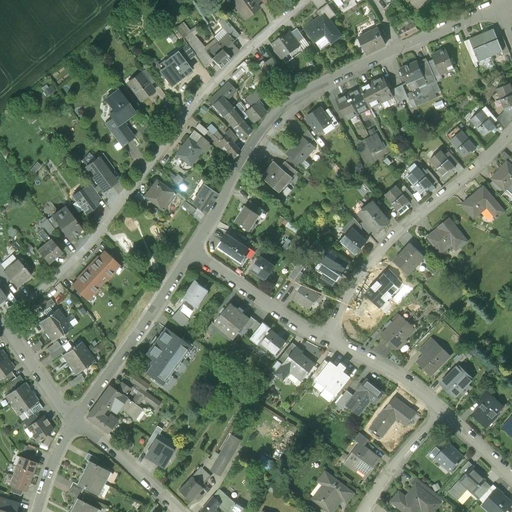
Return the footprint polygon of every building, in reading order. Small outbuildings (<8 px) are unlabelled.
[(253,1),(252,0),(234,0),(232,2),(244,19),(258,8),(253,1)] [(353,0),(349,0),(344,5),(343,4),(339,7),(343,13),(356,4),(353,0)] [(327,4),(317,12),(321,17),(321,16),(323,20),(327,17),(329,20),(329,19),(335,15),(328,4),(327,4)] [(321,17),(305,28),(305,29),(315,42),(316,41),(325,34),(329,38),(332,42),(341,35),(329,19),(329,20),(327,17),(323,20),(321,16),(321,17)] [(239,36),(223,18),(218,22),(222,26),(221,27),(227,34),(228,34),(234,40),(239,36)] [(402,24),(401,25),(403,29),(398,32),(402,38),(409,35),(418,30),(414,23),(413,23),(411,20),(402,24)] [(400,22),(394,26),(398,32),(403,29),(401,25),(402,24),(400,22)] [(377,29),(359,38),(359,39),(365,51),(366,54),(385,45),(377,29)] [(497,39),(493,29),(481,35),(490,57),(502,52),(502,51),(497,39)] [(200,44),(191,32),(183,39),(187,44),(194,54),(203,47),(200,44)] [(299,45),(290,32),(273,44),(275,48),(275,49),(278,54),(279,53),(282,57),(299,45)] [(234,40),(228,34),(227,34),(217,43),(223,50),(222,50),(230,59),(238,50),(231,43),(234,40)] [(325,34),(316,41),(319,46),(329,38),(325,34)] [(481,35),(469,40),(479,62),(490,57),(481,35)] [(509,53),(502,36),(497,39),(502,51),(502,52),(503,56),(509,53)] [(329,38),(319,46),(316,41),(315,42),(321,50),(332,42),(329,38)] [(359,39),(353,42),(359,54),(365,51),(359,39)] [(469,40),(465,43),(474,64),(479,62),(469,40)] [(217,43),(206,52),(210,57),(209,57),(211,60),(212,59),(220,68),(230,59),(222,50),(223,50),(217,43)] [(187,44),(177,52),(184,62),(194,55),(194,54),(187,44)] [(206,52),(203,47),(194,54),(194,55),(201,64),(209,57),(210,57),(206,52)] [(445,49),(432,55),(434,59),(440,74),(454,69),(445,49)] [(184,62),(177,52),(168,59),(170,63),(160,71),(171,85),(190,70),(184,62)] [(281,72),(271,57),(263,63),(270,71),(271,71),(275,77),(281,72)] [(434,59),(428,62),(434,77),(440,74),(434,59)] [(417,62),(400,69),(407,84),(408,83),(423,77),(423,76),(419,66),(417,62)] [(428,62),(419,66),(423,76),(423,77),(427,86),(431,84),(436,82),(434,77),(428,62)] [(263,63),(258,67),(260,69),(265,75),(265,76),(270,71),(263,63)] [(154,81),(145,69),(140,73),(149,85),(154,81)] [(265,75),(260,69),(256,73),(261,78),(265,75)] [(149,85),(140,73),(133,79),(135,82),(130,86),(140,100),(154,90),(149,85)] [(383,76),(371,82),(381,102),(393,97),(393,96),(390,91),(383,76)] [(268,77),(261,83),(266,88),(272,82),(268,77)] [(427,86),(423,77),(408,83),(412,92),(411,93),(416,106),(437,97),(431,84),(427,86)] [(228,82),(220,90),(209,101),(213,105),(223,116),(232,109),(226,102),(224,100),(235,90),(228,82)] [(381,102),(371,82),(359,88),(369,108),(381,102)] [(511,89),(511,88),(510,84),(496,90),(504,109),(511,105),(511,89)] [(408,98),(402,85),(396,88),(402,101),(408,98)] [(359,88),(348,94),(358,114),(369,108),(359,88)] [(402,101),(396,88),(390,91),(393,96),(393,97),(396,104),(402,101)] [(256,89),(244,100),(251,107),(252,106),(257,102),(263,96),(256,89)] [(134,112),(118,90),(105,99),(110,106),(108,114),(119,129),(113,133),(122,146),(133,137),(124,125),(125,124),(122,121),(134,112)] [(358,114),(348,94),(336,100),(346,120),(358,114)] [(232,109),(223,116),(233,128),(242,120),(240,119),(245,115),(242,111),(245,108),(240,102),(232,109)] [(265,112),(257,102),(252,106),(251,107),(244,112),(253,123),(265,112)] [(496,119),(486,107),(481,111),(493,125),(497,121),(496,119)] [(320,108),(306,118),(317,133),(331,123),(323,112),(320,108)] [(338,124),(328,109),(323,112),(331,123),(333,127),(338,124)] [(481,111),(470,120),(484,136),(491,130),(492,131),(495,128),(493,125),(481,111)] [(511,120),(511,119),(504,112),(496,119),(497,121),(504,129),(511,120)] [(251,131),(242,120),(233,128),(237,134),(242,138),(251,131)] [(207,131),(198,123),(194,128),(203,135),(204,134),(207,131)] [(457,127),(446,136),(450,141),(462,132),(457,127)] [(237,139),(228,129),(225,132),(227,135),(233,142),(237,139)] [(202,137),(193,130),(187,138),(196,144),(202,137)] [(318,144),(308,130),(302,136),(315,148),(318,144)] [(482,147),(468,131),(464,134),(476,148),(478,151),(482,147)] [(464,134),(462,132),(450,141),(464,157),(471,151),(472,152),(476,148),(464,134)] [(376,133),(364,140),(367,145),(379,138),(376,133)] [(233,142),(227,135),(223,138),(219,141),(215,136),(211,134),(208,137),(229,162),(232,159),(240,152),(240,151),(233,142)] [(302,136),(287,154),(300,165),(315,148),(302,136)] [(208,142),(202,137),(196,144),(202,149),(201,151),(204,154),(211,145),(208,143),(208,142)] [(196,144),(187,138),(175,154),(177,155),(188,164),(190,166),(201,151),(202,149),(196,144)] [(379,138),(367,145),(369,150),(381,143),(379,138)] [(381,143),(369,150),(372,155),(384,148),(381,143)] [(455,168),(440,151),(429,160),(443,176),(450,170),(451,171),(455,168)] [(511,166),(511,158),(504,151),(500,156),(506,162),(511,167),(511,166)] [(459,164),(450,153),(446,157),(455,167),(459,164)] [(113,168),(103,154),(98,157),(108,172),(113,168)] [(188,164),(177,155),(172,162),(183,171),(188,164)] [(108,172),(98,157),(87,169),(98,185),(101,189),(103,192),(116,182),(108,172)] [(298,165),(289,157),(285,162),(294,169),(298,165)] [(281,167),(274,162),(261,177),(280,192),(292,177),(281,167)] [(294,169),(285,162),(281,167),(292,177),(297,172),(294,169)] [(511,167),(506,162),(492,179),(494,180),(503,189),(505,191),(506,190),(511,184),(511,167)] [(423,175),(418,169),(407,178),(421,194),(428,188),(429,189),(432,186),(423,175)] [(439,185),(428,171),(423,175),(432,186),(435,188),(439,185)] [(224,178),(216,172),(212,177),(220,184),(224,178)] [(175,194),(156,179),(144,196),(163,211),(175,194)] [(503,189),(494,180),(490,185),(500,194),(503,189)] [(93,188),(89,183),(85,187),(95,201),(100,198),(96,192),(93,188)] [(218,194),(203,186),(192,204),(197,208),(205,215),(218,194)] [(401,192),(396,186),(385,195),(401,215),(408,208),(406,206),(410,203),(408,201),(401,192)] [(95,201),(85,187),(72,196),(85,214),(98,205),(95,201)] [(484,187),(462,204),(474,218),(487,207),(496,218),(504,212),(484,187)] [(413,197),(405,188),(401,192),(408,201),(413,197)] [(195,210),(185,202),(181,208),(191,216),(195,210)] [(265,212),(250,202),(247,207),(260,216),(262,217),(265,212)] [(389,222),(372,202),(359,213),(365,220),(373,230),(376,233),(389,222)] [(76,213),(70,204),(65,207),(71,216),(76,213)] [(247,207),(245,206),(235,221),(250,231),(260,216),(247,207)] [(65,207),(64,207),(52,216),(58,225),(70,241),(77,235),(75,234),(81,229),(71,216),(65,207)] [(58,225),(52,216),(47,220),(54,229),(58,225)] [(359,224),(353,217),(347,224),(356,232),(361,226),(359,224)] [(444,225),(428,237),(440,252),(454,241),(459,247),(466,241),(448,219),(442,223),(444,225)] [(54,230),(47,220),(39,226),(42,229),(48,236),(54,230)] [(373,230),(365,220),(359,224),(361,226),(368,234),(373,230)] [(356,232),(347,224),(342,230),(346,235),(340,241),(355,254),(366,241),(356,232)] [(48,236),(42,229),(37,233),(45,243),(37,250),(48,263),(62,252),(48,236)] [(248,249),(226,234),(217,247),(234,259),(233,261),(240,266),(246,257),(244,255),(248,249)] [(426,251),(413,239),(409,243),(422,255),(426,251)] [(409,243),(394,261),(408,274),(415,267),(413,266),(422,255),(409,243)] [(333,253),(325,247),(320,253),(324,256),(324,255),(329,259),(333,253)] [(97,256),(76,278),(77,279),(71,286),(86,300),(92,294),(93,295),(99,288),(98,287),(107,278),(108,279),(114,272),(113,271),(119,265),(104,251),(98,257),(97,256)] [(329,259),(324,255),(324,256),(316,268),(317,268),(323,272),(323,273),(324,273),(321,278),(333,286),(336,281),(340,275),(341,276),(342,273),(344,269),(345,269),(329,259)] [(274,267),(260,257),(251,270),(265,280),(274,267)] [(30,275),(18,260),(12,266),(11,265),(5,270),(3,271),(6,274),(16,286),(30,275)] [(298,264),(288,277),(294,281),(301,272),(304,267),(298,264)] [(384,274),(396,286),(401,282),(389,269),(384,274)] [(301,272),(294,281),(300,285),(306,276),(301,272)] [(396,286),(384,274),(365,293),(380,307),(399,288),(396,286)] [(208,291),(194,281),(182,297),(196,307),(208,291)] [(319,295),(303,284),(294,299),(300,303),(301,302),(310,308),(319,295)] [(51,298),(40,306),(43,311),(54,303),(51,298)] [(230,303),(214,324),(234,339),(245,325),(250,319),(249,318),(242,313),(244,311),(239,307),(237,309),(230,303)] [(49,315),(38,322),(45,332),(65,318),(58,308),(51,314),(50,313),(49,314),(49,315)] [(412,315),(406,309),(400,315),(406,321),(412,315)] [(188,319),(178,310),(171,317),(180,325),(181,327),(188,319)] [(406,321),(400,315),(381,335),(395,349),(414,329),(406,321)] [(251,316),(249,318),(250,319),(245,325),(249,329),(256,320),(251,316)] [(180,325),(171,317),(167,322),(176,330),(180,325)] [(65,318),(45,332),(52,341),(63,333),(63,334),(65,333),(64,332),(71,327),(65,318)] [(249,329),(248,332),(252,335),(261,324),(256,320),(249,329)] [(286,341),(272,330),(270,331),(261,324),(252,335),(253,336),(251,338),(267,351),(268,349),(269,350),(269,349),(275,354),(276,355),(286,341)] [(149,379),(160,388),(192,345),(182,338),(181,339),(165,327),(145,354),(151,359),(149,363),(150,364),(144,373),(150,377),(149,379)] [(432,338),(424,346),(428,350),(436,342),(432,338)] [(57,341),(46,349),(49,354),(60,346),(57,341)] [(81,342),(62,356),(68,365),(88,351),(81,342)] [(428,350),(417,362),(429,374),(436,367),(437,369),(450,356),(436,342),(428,350)] [(292,343),(278,361),(282,364),(296,347),(297,346),(292,343)] [(60,346),(49,354),(53,359),(64,351),(60,346)] [(303,352),(296,347),(282,364),(277,372),(275,373),(283,380),(291,369),(302,378),(314,364),(301,354),(303,352)] [(88,351),(68,365),(75,374),(86,366),(87,367),(88,366),(88,365),(95,360),(88,351)] [(462,352),(454,360),(459,365),(466,357),(462,352)] [(8,359),(0,363),(0,377),(2,377),(4,376),(3,376),(14,368),(8,359)] [(324,360),(311,378),(316,383),(319,380),(317,378),(329,364),(324,360)] [(278,361),(272,368),(277,372),(282,364),(278,361)] [(337,368),(330,362),(329,364),(317,378),(319,380),(337,394),(349,378),(342,372),(345,368),(340,364),(337,368)] [(473,379),(459,365),(440,383),(455,397),(473,379)] [(80,374),(69,382),(73,387),(84,379),(80,374)] [(19,375),(10,382),(14,386),(21,381),(23,380),(19,375)] [(137,395),(132,402),(129,400),(129,401),(126,399),(119,408),(135,419),(142,410),(137,406),(142,399),(156,408),(160,403),(144,391),(148,386),(146,384),(142,381),(140,380),(139,379),(135,376),(131,382),(134,384),(130,390),(137,395)] [(383,392),(366,379),(362,384),(360,382),(357,387),(359,388),(358,390),(354,396),(347,405),(354,410),(349,416),(355,420),(361,412),(362,412),(366,406),(370,400),(375,403),(383,392)] [(22,384),(21,381),(14,386),(15,389),(13,390),(12,390),(12,391),(5,396),(11,405),(31,392),(24,382),(22,384)] [(116,391),(110,386),(99,401),(107,407),(112,411),(116,406),(119,408),(126,399),(123,396),(129,389),(122,383),(116,391)] [(354,396),(347,390),(340,399),(347,405),(354,396)] [(487,390),(479,399),(483,403),(491,395),(487,390)] [(31,392),(11,405),(18,415),(25,410),(26,410),(27,409),(38,401),(31,392)] [(504,406),(491,395),(483,403),(472,415),(484,426),(504,406)] [(409,410),(394,398),(371,428),(375,431),(375,432),(378,434),(379,435),(394,416),(406,425),(416,413),(410,409),(409,410)] [(107,419),(101,414),(107,407),(99,401),(86,417),(107,433),(116,421),(109,416),(107,419)] [(39,403),(30,410),(34,414),(37,412),(43,408),(39,403)] [(34,414),(23,422),(27,427),(40,417),(37,412),(34,414)] [(40,417),(27,427),(37,441),(40,439),(40,440),(42,439),(41,438),(53,430),(48,424),(49,423),(46,418),(45,419),(42,416),(40,417)] [(511,418),(503,428),(511,436),(511,418)] [(153,444),(156,439),(162,429),(157,426),(148,441),(153,444)] [(369,440),(359,432),(354,440),(359,443),(364,446),(369,440)] [(173,450),(156,439),(153,444),(145,458),(162,468),(173,450)] [(364,446),(359,443),(344,463),(356,472),(361,465),(370,472),(380,459),(364,446)] [(227,444),(212,470),(219,474),(235,448),(227,444)] [(453,450),(448,445),(449,444),(448,444),(441,452),(435,458),(442,464),(443,462),(451,470),(450,471),(450,472),(463,458),(454,449),(453,450)] [(37,450),(27,446),(25,451),(35,456),(37,450)] [(436,447),(428,456),(433,460),(435,458),(441,452),(436,447)] [(25,451),(24,452),(22,457),(33,461),(35,456),(25,451)] [(98,459),(87,454),(84,460),(88,461),(95,464),(98,459)] [(22,457),(20,456),(16,466),(33,472),(37,463),(33,461),(22,457)] [(95,464),(88,461),(82,472),(104,484),(110,472),(95,464)] [(33,472),(16,466),(12,475),(29,482),(33,472)] [(449,491),(449,492),(457,499),(467,488),(473,493),(473,494),(481,485),(485,480),(476,472),(477,471),(472,466),(455,485),(449,491)] [(199,468),(192,477),(201,485),(208,477),(199,468)] [(104,484),(82,472),(76,484),(83,488),(98,495),(104,484)] [(353,493),(326,472),(319,481),(325,486),(320,492),(319,491),(316,495),(317,496),(314,500),(330,511),(332,511),(342,499),(346,502),(353,493)] [(29,482),(12,475),(9,485),(12,486),(23,490),(26,491),(29,482)] [(192,477),(179,491),(191,502),(204,488),(201,485),(192,477)] [(431,490),(415,477),(411,483),(415,486),(416,485),(428,494),(431,490)] [(76,484),(73,482),(70,488),(81,493),(83,488),(76,484)] [(455,485),(451,482),(445,488),(449,491),(455,485)] [(237,484),(229,493),(238,501),(246,492),(237,484)] [(415,486),(406,498),(399,493),(392,502),(404,511),(418,511),(425,504),(433,511),(439,504),(428,494),(416,485),(415,486)] [(481,485),(473,494),(473,493),(472,494),(479,500),(487,491),(481,485)] [(23,490),(12,486),(10,492),(20,496),(23,490)] [(221,487),(201,511),(213,511),(225,499),(224,499),(228,494),(221,487)] [(81,493),(70,488),(67,494),(76,498),(78,499),(81,493)] [(503,493),(498,489),(483,505),(490,511),(504,511),(511,503),(508,499),(507,500),(501,495),(503,493)] [(9,495),(0,491),(0,498),(8,501),(9,495)] [(8,501),(0,498),(0,511),(15,511),(18,504),(8,501)] [(78,499),(76,498),(70,510),(74,511),(96,511),(98,509),(78,499)] [(259,503),(254,499),(250,506),(251,507),(251,508),(255,510),(259,503)] [(244,503),(239,511),(241,511),(248,511),(251,508),(251,507),(250,506),(244,503)]
